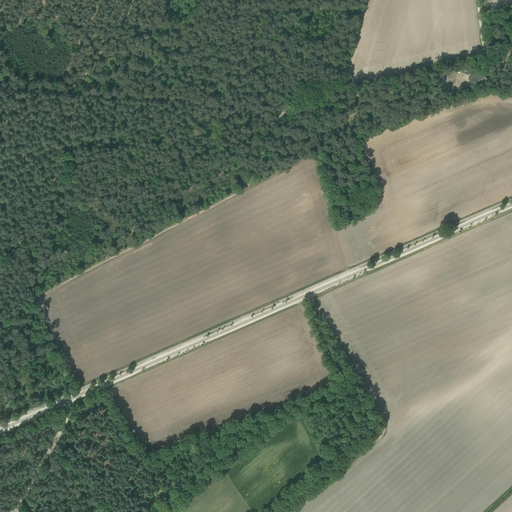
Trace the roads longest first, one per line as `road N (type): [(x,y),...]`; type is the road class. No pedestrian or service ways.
road 1 (unclassified): [(0,429),(511,203)]
road 2 (track): [(0,215),(64,193),(64,145),(214,117),(252,91),(275,49),(141,27),(142,0)]
road 3 (track): [(275,49),(353,59),(342,82),(281,115),(244,188),(35,297)]
road 4 (track): [(305,289),(385,426),(375,442),(279,511)]
road 5 (track): [(183,38),(172,101),(0,87)]
road 6 (track): [(0,19),(141,27)]
road 7 (track): [(67,399),(68,413),(17,511)]
